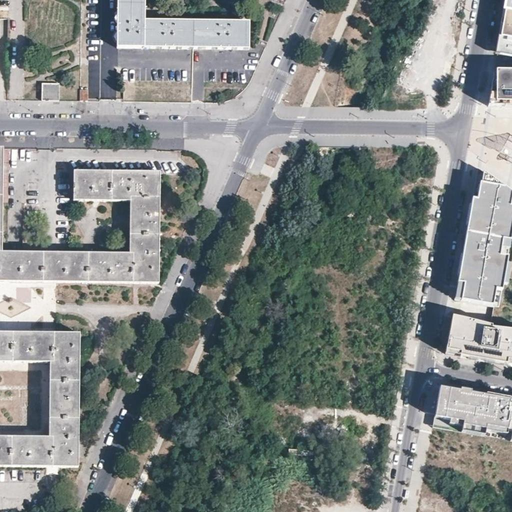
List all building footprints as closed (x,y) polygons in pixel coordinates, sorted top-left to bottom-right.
[(118,0),(118,28),(117,48),(249,50),(250,23),(145,21),(145,0),(118,0)] [(511,0),(506,0),(498,52),(511,52),(511,0)] [(410,84),(413,72),(398,68),(395,80),(410,84)] [(511,72),(494,72),(488,107),(511,106),(511,72)] [(396,82),(395,95),(404,95),(405,83),(396,82)] [(42,101),(59,101),(60,84),(42,83),(42,101)] [(80,90),(80,99),(87,100),(88,90),(80,90)] [(3,147),(0,147),(0,282),(5,283),(39,283),(59,284),(118,284),(158,284),(159,176),(159,171),(74,171),(73,172),(72,200),(130,200),(129,206),(129,253),(72,253),(2,252),(3,147)] [(466,244),(456,303),(499,311),(501,294),(507,295),(511,265),(511,192),(479,170),(466,244)] [(511,325),(452,315),(445,354),(467,358),(511,365),(511,325)] [(0,467),(31,468),(60,469),(78,469),(78,439),(79,401),(79,362),(80,335),(44,334),(0,333),(0,467)] [(439,385),(432,427),(511,440),(511,398),(498,396),(439,385)] [(289,449),(289,460),(302,462),(302,460),(312,461),(313,452),(289,449)]
